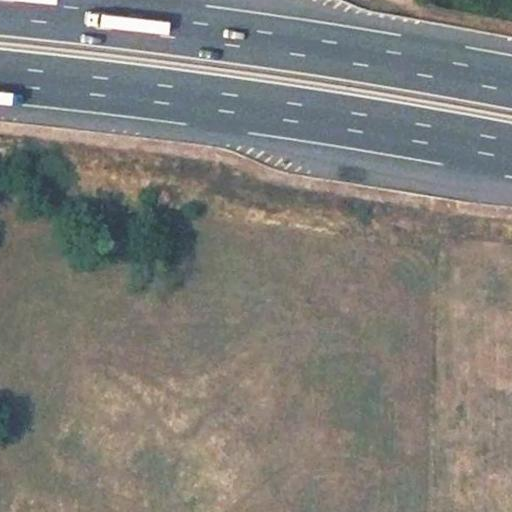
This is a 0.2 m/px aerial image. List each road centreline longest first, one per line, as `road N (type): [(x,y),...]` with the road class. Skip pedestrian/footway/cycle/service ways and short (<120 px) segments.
road 1 (motorway): [(0,72),(511,149)]
road 2 (motorway): [(511,82),(385,57),(0,7)]
